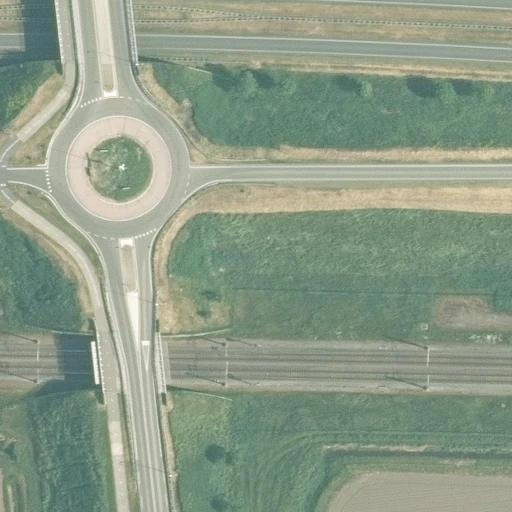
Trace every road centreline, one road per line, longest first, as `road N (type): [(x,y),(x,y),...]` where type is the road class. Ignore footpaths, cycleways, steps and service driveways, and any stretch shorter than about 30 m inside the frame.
road 1 (trunk): [(0,42),(511,57)]
road 2 (trunk): [(177,180),(511,168)]
road 3 (secondary): [(151,511),(132,339)]
